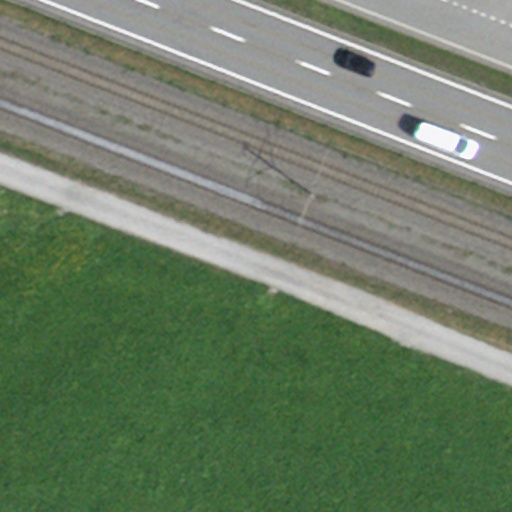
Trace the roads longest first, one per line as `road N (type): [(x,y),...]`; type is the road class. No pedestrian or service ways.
road 1 (track): [(0,153),(511,361)]
road 2 (primary): [(511,132),(171,0)]
